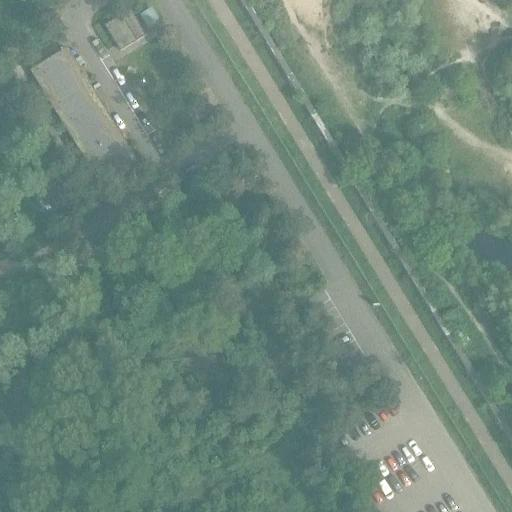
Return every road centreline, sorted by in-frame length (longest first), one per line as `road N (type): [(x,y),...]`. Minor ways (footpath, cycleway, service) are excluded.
road 1 (track): [(511,485),(214,0)]
road 2 (track): [(169,181),(73,17),(102,0)]
road 3 (track): [(28,370),(93,305),(58,244)]
road 4 (track): [(58,244),(169,181)]
